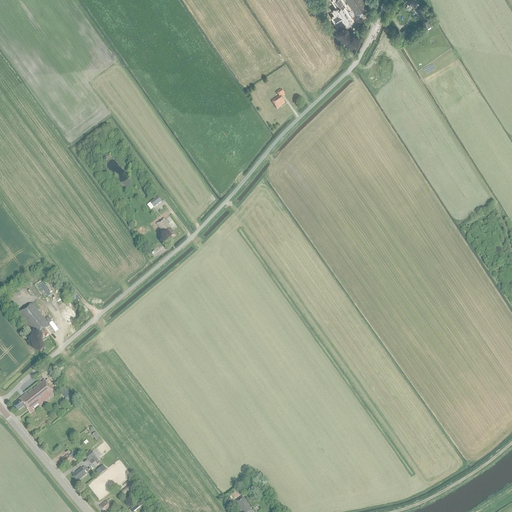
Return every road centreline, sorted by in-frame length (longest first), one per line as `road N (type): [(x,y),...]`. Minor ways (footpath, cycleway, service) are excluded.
road 1 (unclassified): [(0,404),(211,215),(343,74),(385,0)]
road 2 (secondary): [(88,511),(0,406)]
